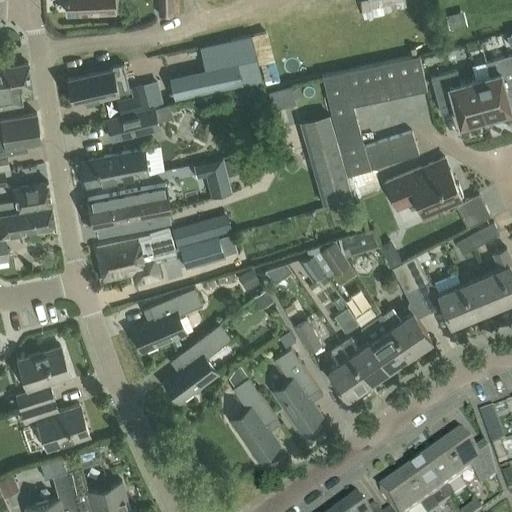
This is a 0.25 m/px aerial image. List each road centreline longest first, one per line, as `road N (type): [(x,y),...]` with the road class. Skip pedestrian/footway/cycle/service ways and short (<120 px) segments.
road 1 (unclassified): [(267,511),(376,429),(511,362)]
road 2 (residential): [(77,284),(28,9)]
road 3 (residential): [(176,511),(104,368),(77,284)]
